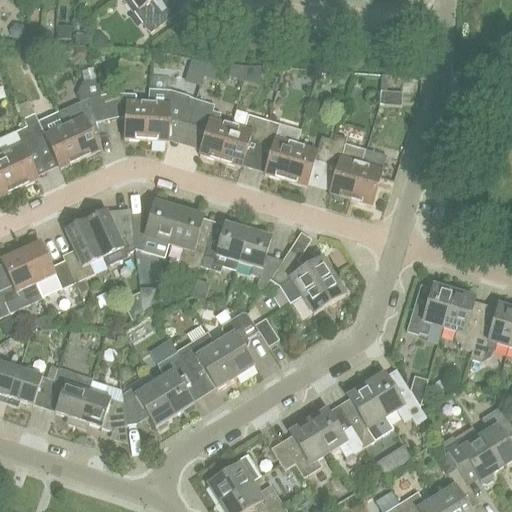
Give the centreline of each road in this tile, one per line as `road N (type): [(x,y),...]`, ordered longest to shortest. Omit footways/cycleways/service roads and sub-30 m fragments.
road 1 (residential): [(0,230),(122,172),(145,170),(397,244)]
road 2 (residential): [(150,495),(211,433),(358,346),(397,244)]
road 3 (residential): [(443,28),(240,13),(208,0)]
road 4 (residential): [(397,244),(432,121),(443,28)]
road 5 (residential): [(150,495),(0,447)]
